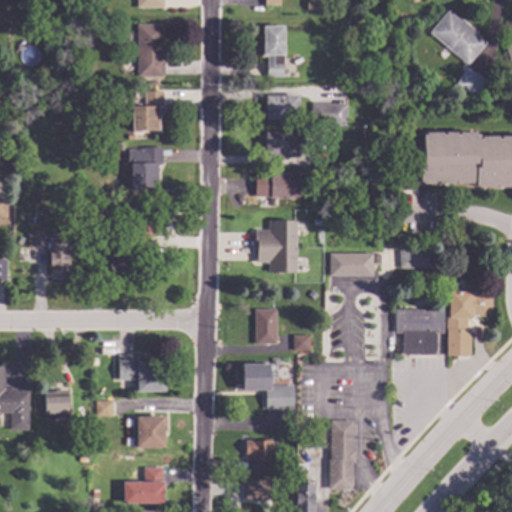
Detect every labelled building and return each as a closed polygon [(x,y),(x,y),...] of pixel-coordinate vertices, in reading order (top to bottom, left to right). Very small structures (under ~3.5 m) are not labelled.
[(160,0),(134,0),(135,8),(161,8),(160,0)] [(319,0),(320,9),(306,10),(305,0),(319,0)] [(457,18),(458,17),(476,32),(475,34),(485,42),(466,64),(428,32),(447,10),(457,18)] [(161,58),(163,58),(163,76),(136,76),(135,24),(160,24),(161,58)] [(282,76),(265,76),(266,56),(261,56),(261,37),(262,37),(262,25),(282,26),(282,76)] [(511,64),(510,65),(503,44),(511,41),(511,64)] [(487,80),(476,98),(454,84),(465,66),(487,80)] [(27,83),(19,83),(19,75),(28,75),(27,83)] [(136,88),(139,91),(139,96),(135,99),(131,99),(128,95),(128,91),(131,87),(136,88)] [(162,106),(157,106),(157,130),(141,130),(141,133),(130,133),(130,104),(139,104),(139,105),(144,105),(143,90),(162,90),(162,106)] [(298,119),(264,119),(264,95),(298,95),(298,119)] [(345,103),(344,124),(309,123),(310,102),(345,103)] [(474,134),(477,134),(477,138),(479,138),(479,136),(496,136),(496,138),(499,138),(499,136),(510,136),(510,138),(511,138),(511,186),(510,186),(510,184),(508,184),(508,186),(496,186),(496,184),(494,185),(494,187),(477,187),(477,185),(474,185),(474,181),(471,181),(472,183),(454,183),(454,181),(452,181),(452,183),(440,183),(440,181),(438,181),(438,183),(421,183),(421,181),(418,181),(418,164),(412,164),(412,147),(420,147),(420,134),(424,134),(424,132),(440,132),(440,134),(443,134),(443,132),(454,132),(454,134),(457,134),(457,132),(474,132),(474,134)] [(298,156),(263,156),(263,133),(298,133),(298,156)] [(161,166),(156,176),(156,187),(139,187),(139,189),(130,189),(130,164),(127,164),(126,149),(142,149),(142,146),(160,146),(161,166)] [(298,197),(253,197),(253,172),(298,172),(298,197)] [(155,218),(150,218),(150,234),(128,234),(128,203),(147,203),(147,202),(155,202),(155,218)] [(294,272),(267,272),(267,262),(253,262),(253,229),(266,228),(266,220),(294,219),(294,272)] [(43,247),(27,248),(26,232),(42,231),(43,247)] [(59,241),(67,241),(67,274),(48,275),(48,260),(46,260),(46,248),(48,248),(48,233),(58,233),(59,241)] [(427,267),(398,267),(398,244),(427,244),(427,267)] [(371,254),(327,253),(326,276),(370,277),(371,254)] [(140,284),(114,284),(114,254),(140,254),(140,284)] [(490,316),(472,316),(472,319),(465,319),(465,328),(469,328),(469,355),(445,355),(444,330),(444,312),(447,312),(447,291),(490,291),(490,316)] [(274,344),(253,344),(253,309),(274,309),(274,344)] [(442,332),(435,332),(435,355),(400,355),(400,333),(393,333),(393,309),(442,309),(442,332)] [(308,350),(290,350),(290,334),(308,334),(308,350)] [(135,360),(163,360),(163,391),(132,391),(132,380),(117,380),(117,355),(135,355),(135,360)] [(268,385),(291,385),(291,407),(264,407),(264,389),(239,390),(239,363),(268,363),(268,385)] [(3,388),(16,389),(15,390),(28,390),(27,430),(8,429),(9,413),(0,413),(0,365),(4,366),(3,388)] [(67,418),(43,419),(42,392),(53,391),(53,390),(65,389),(67,418)] [(111,416),(94,416),(94,400),(111,400),(111,416)] [(163,447),(131,447),(131,445),(124,445),(124,438),(131,438),(131,426),(124,426),(124,419),(131,419),(131,416),(163,416),(163,447)] [(351,449),(353,449),(353,462),(350,462),(350,488),(327,488),(328,420),(351,420),(351,449)] [(323,446),(309,446),(309,432),(323,432),(323,446)] [(271,460),(244,460),(244,439),(271,439),(271,460)] [(291,470),(274,470),(275,459),(291,459),(291,470)] [(161,503),(121,503),(121,483),(142,482),(142,467),(161,467),(161,503)] [(268,500),(269,481),(243,480),(242,499),(268,500)] [(282,488),(274,488),(274,480),(282,480),(282,488)] [(312,511),(292,511),(292,483),(312,483),(312,511)]
